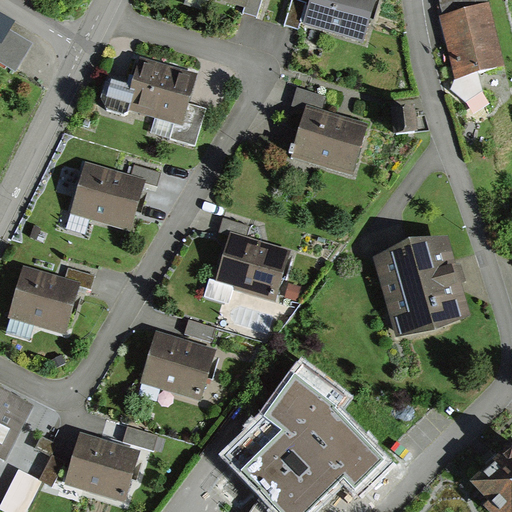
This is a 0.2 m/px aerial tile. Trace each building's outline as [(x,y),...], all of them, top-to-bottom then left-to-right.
[(261,0),(247,0),(245,8),(244,12),(256,16),(261,0)] [(301,23),(307,3),(297,0),(292,0),(285,25),(299,29),(301,23)] [(375,0),(308,0),(307,3),(301,23),(363,42),(375,0)] [(488,0),(437,0),(455,77),(478,72),(504,67),(488,0)] [(0,11),(0,59),(16,69),(31,42),(10,30),(16,20),(0,11)] [(137,63),(119,58),(107,99),(131,105),(130,112),(174,124),(183,127),(189,104),(198,71),(139,55),(137,63)] [(483,89),(478,72),(455,77),(451,89),(467,100),(483,89)] [(292,107),(306,111),(308,105),(323,109),(326,98),(298,89),(292,107)] [(206,108),(189,104),(183,127),(174,124),(170,137),(196,145),(206,108)] [(323,109),(308,105),(306,111),(291,157),(353,176),(370,124),(323,109)] [(415,108),(394,110),(397,134),(417,132),(415,108)] [(131,176),(85,162),(70,213),(130,230),(144,181),(145,180),(131,176)] [(135,164),(131,176),(145,180),(144,181),(157,185),(161,173),(135,164)] [(230,232),(247,237),(250,227),(224,219),(219,232),(229,235),(230,232)] [(247,237),(230,232),(229,235),(215,281),(234,287),(277,300),(292,250),(247,237)] [(472,321),(449,239),(374,260),(397,342),(472,321)] [(66,278),(24,266),(8,319),(66,335),(80,286),(81,283),(66,278)] [(69,268),(66,278),(81,283),(80,286),(92,290),(96,276),(69,268)] [(229,304),(234,287),(215,281),(211,280),(205,296),(229,304)] [(304,288),(291,284),(287,297),(300,301),(304,288)] [(215,328),(188,320),(184,333),(211,341),(215,328)] [(217,350),(157,331),(140,383),(200,402),(217,350)] [(266,413),(221,456),(277,511),(307,511),(338,480),(358,500),(393,466),(336,408),(348,394),(303,360),(266,413)] [(33,407),(0,389),(0,454),(6,458),(33,407)] [(158,436),(128,427),(124,441),(154,450),(158,436)] [(139,449),(83,432),(68,482),(124,499),(139,449)] [(511,511),(511,454),(471,488),(490,511),(511,511)] [(48,482),(60,484),(65,458),(52,456),(48,482)] [(27,511),(43,483),(19,470),(0,505),(0,509),(6,511),(27,511)]
